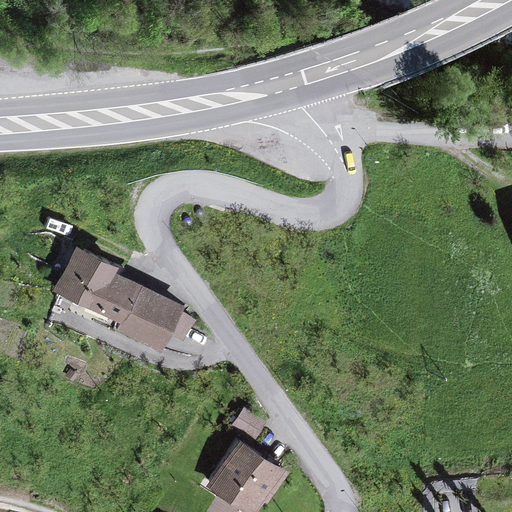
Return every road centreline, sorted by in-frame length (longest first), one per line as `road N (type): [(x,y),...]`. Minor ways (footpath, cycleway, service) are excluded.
road 1 (unclassified): [(341,511),(292,425),(148,224),(154,200),(185,183),(225,188),(298,216),(321,215),(344,200),(341,158),(282,83)]
road 2 (primary): [(0,124),(171,107),(282,83)]
road 3 (primary): [(282,83),(497,0)]
